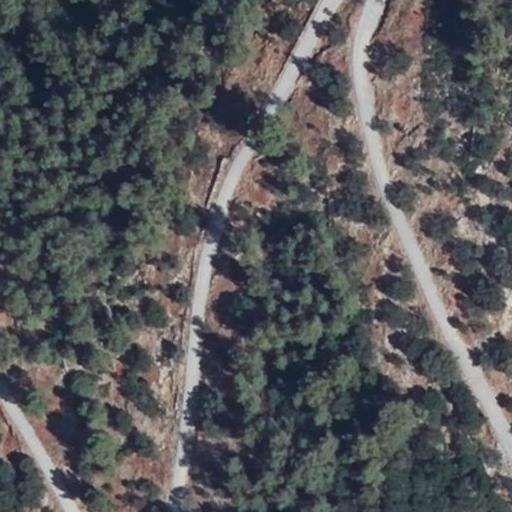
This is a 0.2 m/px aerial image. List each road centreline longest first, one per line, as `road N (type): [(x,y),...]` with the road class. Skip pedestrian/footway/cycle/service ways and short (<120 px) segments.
road 1 (track): [(177,511),(193,317),(227,167),(317,0)]
road 2 (track): [(360,0),(356,76),(383,189),(511,440)]
road 3 (track): [(0,392),(77,511)]
